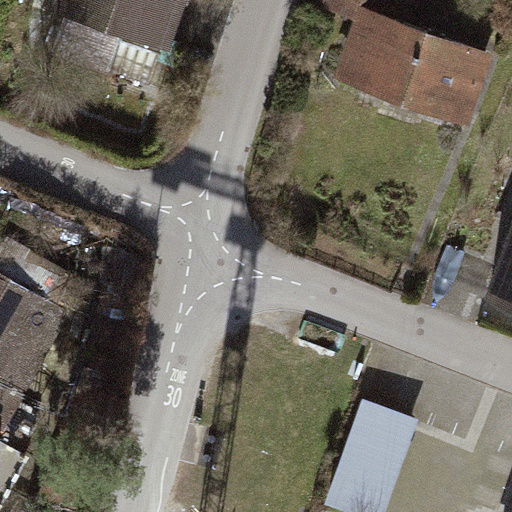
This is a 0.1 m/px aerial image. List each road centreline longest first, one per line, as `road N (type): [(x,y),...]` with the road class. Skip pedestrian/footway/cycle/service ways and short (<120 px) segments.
road 1 (residential): [(194,232),(264,271),(511,366)]
road 2 (residential): [(131,511),(150,461),(194,232)]
road 3 (residential): [(194,232),(263,0)]
road 4 (residential): [(0,144),(126,194),(194,232)]
